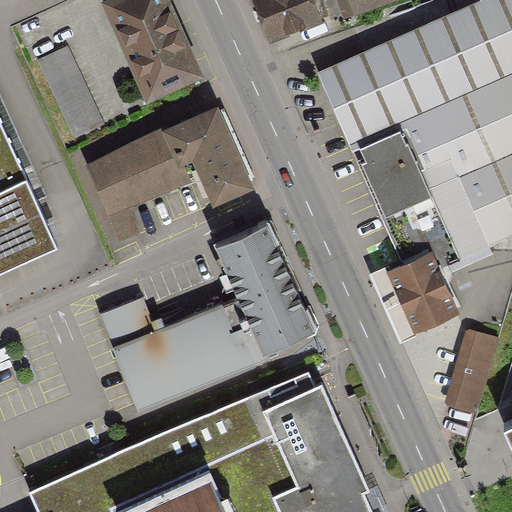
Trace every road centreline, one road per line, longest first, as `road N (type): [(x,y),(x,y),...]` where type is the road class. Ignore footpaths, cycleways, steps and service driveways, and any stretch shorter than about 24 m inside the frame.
road 1 (primary): [(446,511),(213,0)]
road 2 (unknown): [(32,511),(157,464),(206,457),(226,464),(231,511)]
